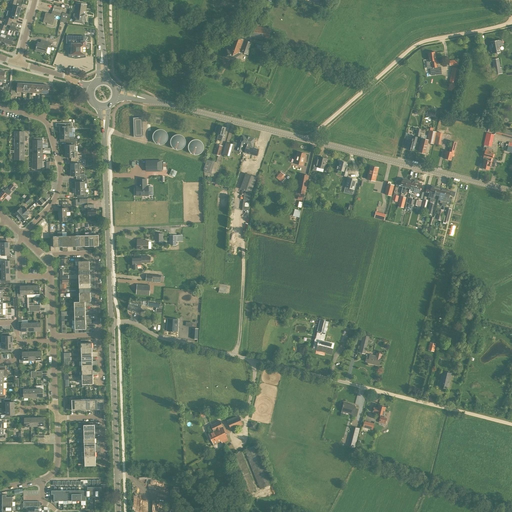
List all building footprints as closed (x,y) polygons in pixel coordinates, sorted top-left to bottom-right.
[(13,6),(12,12),(20,14),(21,7),(16,6),(17,2),(11,1),(10,5),(13,6)] [(76,3),(74,14),(73,22),(84,23),(85,14),(86,4),(76,3)] [(5,21),(11,23),(11,22),(12,19),(18,20),(20,14),(12,12),(8,10),(6,16),(7,16),(5,21)] [(61,13),(52,11),(51,14),(45,12),(43,22),(51,24),(52,20),(53,21),(55,15),(60,16),(61,13)] [(60,21),(67,23),(69,14),(62,13),(60,21)] [(4,25),(0,35),(0,40),(4,43),(7,35),(3,34),(6,26),(7,25),(10,26),(11,23),(5,21),(4,25)] [(262,38),(265,39),(265,40),(269,41),(270,34),(278,37),(280,32),(275,29),(271,29),(251,26),(250,38),(262,40),(262,38)] [(7,35),(4,43),(5,43),(5,44),(5,45),(7,45),(8,45),(8,44),(11,45),(14,38),(13,38),(15,32),(12,31),(11,35),(8,34),(7,35)] [(71,48),(69,47),(68,57),(75,58),(76,58),(77,58),(83,57),(83,55),(85,55),(85,41),(84,41),(85,36),(72,36),(71,43),(71,48)] [(226,49),(224,56),(238,61),(241,54),(239,54),(240,52),(248,55),(252,43),(233,36),(228,50),(226,49)] [(490,50),(492,50),(492,53),(494,53),(497,53),(500,52),(499,46),(503,45),(502,40),(498,41),(491,42),(491,45),(489,45),(489,46),(489,50),(490,50)] [(38,43),(35,50),(46,53),(47,47),(50,48),(51,43),(45,41),(44,44),(38,43)] [(430,68),(431,75),(442,74),(441,66),(437,67),(435,52),(428,53),(429,62),(431,61),(432,67),(430,68)] [(501,68),(500,68),(499,59),(492,60),(494,69),(495,75),(502,73),(501,68)] [(446,81),(456,84),(459,69),(453,67),(451,74),(448,74),(446,81)] [(42,93),(42,95),(43,95),(43,93),(48,94),(48,95),(51,95),(51,91),(48,91),(49,85),(42,85),(42,93)] [(133,118),(134,137),(143,137),(142,118),(133,118)] [(59,127),(58,128),(58,130),(59,131),(60,131),(60,133),(69,132),(69,128),(72,128),(71,123),(60,123),(61,126),(60,126),(60,127),(59,127)] [(219,126),(218,126),(217,126),(216,127),(215,132),(217,132),(217,133),(219,134),(219,135),(217,135),(216,139),(222,141),(226,128),(219,126)] [(153,135),(152,136),(152,137),(152,138),(153,138),(153,139),(153,140),(153,141),(154,141),(154,142),(155,143),(156,143),(157,144),(158,144),(159,144),(160,145),(161,145),(161,144),(162,144),(163,144),(164,144),(164,143),(165,143),(166,142),(167,141),(167,140),(168,139),(168,138),(168,137),(168,136),(168,135),(167,134),(167,133),(166,132),(166,131),(165,131),(165,130),(164,130),(163,130),(162,129),(161,129),(160,129),(159,129),(158,129),(157,130),(156,130),(156,131),(155,131),(154,132),(154,133),(153,133),(153,134),(153,135)] [(511,132),(503,130),(502,136),(510,138),(511,138),(511,133),(511,134),(511,132)] [(69,132),(60,133),(60,139),(66,139),(66,142),(79,141),(79,139),(76,139),(76,138),(74,138),(74,137),(69,137),(69,132)] [(486,133),(484,145),(491,147),(494,134),(486,133)] [(173,148),(174,148),(174,149),(175,149),(176,149),(177,149),(178,149),(179,149),(180,149),(181,149),(182,148),(183,147),(184,146),(185,145),(185,144),(185,143),(185,142),(185,141),(185,140),(185,139),(184,138),(184,137),(183,136),(182,135),(181,135),(180,135),(180,134),(178,134),(177,134),(176,134),(176,135),(175,135),(174,135),(173,136),(172,137),(172,138),(171,138),(171,139),(171,140),(170,141),(170,142),(170,143),(170,144),(171,144),(171,145),(171,146),(172,146),(172,147),(173,148)] [(244,145),(246,145),(248,137),(241,135),(239,143),(233,142),(232,144),(226,142),(223,154),(231,157),(234,147),(237,148),(236,150),(242,152),(244,145)] [(413,136),(411,141),(409,141),(406,149),(413,151),(414,147),(415,147),(417,137),(413,136)] [(33,140),(33,147),(42,147),(42,137),(34,137),(34,140),(33,140)] [(248,137),(246,145),(248,146),(246,154),(258,157),(260,150),(252,147),(255,138),(248,137)] [(421,141),(418,152),(425,154),(427,143),(428,140),(427,139),(421,138),(421,141)] [(197,139),(196,139),(195,139),(194,139),(193,140),(192,140),(191,141),(190,142),(189,143),(189,144),(188,145),(188,146),(188,147),(188,148),(188,149),(189,149),(189,150),(189,151),(190,152),(191,153),(192,153),(192,154),(193,154),(194,154),(195,155),(196,155),(197,154),(198,154),(199,154),(200,153),(201,153),(201,152),(202,152),(202,151),(203,150),(203,149),(203,148),(204,147),(204,146),(203,146),(203,145),(203,144),(203,143),(202,143),(202,142),(201,141),(200,140),(199,140),(198,140),(197,139)] [(64,145),(63,146),(64,148),(64,149),(64,151),(65,151),(74,151),(74,146),(76,146),(76,143),(79,142),(79,141),(66,142),(66,145),(65,145),(64,145)] [(445,154),(444,158),(451,160),(452,156),(453,156),(456,143),(451,141),(449,151),(445,151),(445,154)] [(217,144),(214,154),(220,156),(222,146),(217,144)] [(485,150),(483,157),(487,157),(487,159),(488,160),(489,157),(492,158),(493,152),(491,152),(491,149),(486,148),(486,151),(485,150)] [(74,151),(65,151),(65,158),(71,157),(71,160),(81,160),(81,155),(74,155),(74,151)] [(295,156),(293,163),(302,166),(305,154),(298,152),(297,157),(295,156)] [(313,168),(316,168),(317,167),(324,169),(326,159),(319,157),(317,165),(314,165),(313,168)] [(492,158),(489,157),(488,160),(487,159),(487,157),(483,157),(483,160),(484,160),(482,168),(489,170),(490,165),(490,166),(494,167),(495,162),(493,162),(494,159),(492,158)] [(203,169),(204,172),(211,174),(215,162),(207,159),(203,169)] [(71,163),(70,163),(71,170),(79,170),(79,165),(85,165),(85,160),(81,160),(71,160),(71,163)] [(162,171),(161,161),(145,161),(146,171),(162,171)] [(346,167),(347,163),(340,161),(338,170),(342,171),(341,175),(347,177),(349,168),(346,167)] [(367,179),(375,181),(378,168),(370,166),(367,179)] [(71,170),(69,170),(69,174),(71,174),(71,176),(76,176),(76,179),(87,179),(86,176),(84,176),(84,174),(80,174),(79,170),(71,170)] [(283,182),(287,178),(285,177),(287,175),(283,171),(277,177),(283,182)] [(245,174),(240,189),(251,193),(256,178),(245,174)] [(296,192),(305,194),(309,175),(300,174),(297,189),(297,190),(296,192)] [(347,177),(345,187),(344,192),(352,195),(354,189),(357,179),(347,177)] [(77,182),(76,182),(76,188),(85,188),(84,183),(87,183),(87,179),(76,179),(77,182)] [(136,187),(136,196),(148,196),(148,186),(146,186),(146,179),(139,179),(139,187),(136,187)] [(408,188),(410,188),(411,181),(407,180),(403,194),(406,194),(408,188)] [(419,194),(421,183),(420,183),(419,182),(417,181),(413,198),(415,198),(417,193),(419,194)] [(387,183),(384,194),(391,196),(394,185),(387,183)] [(432,202),(432,201),(436,187),(431,186),(431,187),(427,186),(425,193),(428,194),(429,194),(428,197),(430,198),(430,201),(432,202)] [(3,190),(0,193),(0,199),(2,201),(8,194),(9,195),(12,192),(7,188),(5,191),(3,190)] [(85,188),(76,188),(76,195),(77,195),(77,197),(87,197),(87,192),(85,192),(85,188)] [(446,189),(442,206),(444,206),(444,204),(449,205),(451,198),(449,198),(450,191),(446,189)] [(242,209),(248,210),(250,193),(244,192),(242,209)] [(45,193),(37,201),(40,206),(49,198),(45,193)] [(62,208),(58,208),(59,217),(59,222),(67,221),(67,217),(67,210),(71,210),(71,213),(74,212),(74,207),(71,207),(71,204),(69,204),(69,201),(62,201),(62,208)] [(88,210),(84,210),(84,215),(88,215),(88,216),(96,216),(95,209),(94,209),(94,208),(94,205),(94,204),(88,205),(88,204),(86,205),(84,206),(84,208),(88,208),(88,209),(88,210)] [(14,214),(18,218),(21,216),(27,210),(25,207),(22,209),(21,208),(14,214)] [(21,216),(18,218),(22,222),(28,217),(27,215),(30,213),(27,210),(21,216)] [(378,211),(376,217),(386,220),(388,214),(378,211)] [(154,233),(155,241),(163,241),(163,233),(154,233)] [(183,235),(169,235),(169,245),(176,245),(176,241),(183,241),(183,235)] [(0,242),(1,243),(1,249),(10,249),(9,242),(6,242),(6,239),(0,239),(0,242)] [(148,241),(143,241),(143,242),(137,242),(137,249),(148,249),(147,249),(147,242),(148,242),(148,241)] [(0,254),(0,258),(7,258),(7,255),(10,255),(10,249),(1,249),(1,255),(0,254)] [(145,262),(145,263),(150,263),(150,257),(141,257),(132,257),(132,265),(133,265),(133,270),(138,270),(137,265),(141,265),(141,262),(145,262)] [(0,264),(1,264),(1,267),(10,267),(10,261),(7,261),(7,258),(0,258),(0,264)] [(10,273),(2,274),(2,277),(0,276),(0,282),(0,283),(10,283),(10,280),(11,280),(10,273)] [(146,281),(161,282),(161,275),(146,274),(146,281)] [(218,292),(226,293),(227,285),(220,284),(218,292)] [(150,286),(137,285),(136,294),(149,295),(150,286)] [(27,295),(27,286),(20,286),(20,289),(17,289),(17,296),(21,296),(21,295),(27,295)] [(163,295),(153,293),(152,300),(162,301),(163,295)] [(141,304),(135,303),(136,300),(130,298),(130,301),(127,309),(139,312),(141,304)] [(167,331),(178,331),(178,320),(167,319),(167,331)] [(316,350),(322,352),(331,354),(333,346),(334,343),(324,341),(323,341),(328,322),(320,320),(315,339),(319,340),(318,342),(316,349),(316,350)] [(28,332),(28,323),(22,323),(22,321),(18,321),(18,329),(22,329),(22,332),(28,332)] [(86,324),(75,324),(75,329),(78,329),(78,333),(87,332),(87,327),(86,327),(86,324)] [(4,336),(4,343),(13,342),(12,336),(9,336),(9,333),(2,333),(2,336),(4,336)] [(369,336),(363,335),(358,353),(365,354),(369,336)] [(436,343),(430,342),(428,350),(434,352),(436,343)] [(29,360),(29,352),(22,352),(22,355),(19,355),(20,362),(23,362),(23,361),(29,360)] [(379,366),(381,358),(382,354),(376,353),(375,356),(369,355),(369,357),(366,357),(365,361),(368,362),(374,363),(373,365),(379,366)] [(451,373),(443,371),(439,387),(447,389),(451,373)] [(30,398),(30,389),(23,389),(23,387),(20,387),(21,395),(24,395),(24,398),(30,398)] [(6,402),(6,409),(15,408),(14,402),(11,402),(11,399),(4,399),(4,402),(6,402)] [(341,411),(352,414),(351,415),(356,417),(358,409),(354,408),(355,406),(350,404),(350,405),(343,404),(341,411)] [(378,408),(374,407),(373,413),(377,414),(380,414),(378,423),(385,424),(387,418),(384,417),(385,415),(383,414),(385,407),(380,406),(378,406),(378,408)] [(15,408),(6,409),(6,415),(4,415),(4,418),(12,418),(12,415),(15,415),(15,408)] [(31,426),(31,418),(24,418),(25,421),(21,421),(22,428),(25,428),(25,427),(31,426)] [(228,422),(230,427),(241,423),(239,418),(228,422)] [(208,433),(212,441),(217,439),(217,437),(218,437),(217,434),(219,433),(218,430),(223,428),(220,421),(211,425),(213,431),(208,433)] [(364,421),(362,430),(367,431),(368,429),(373,430),(374,423),(364,421)] [(241,423),(230,427),(231,431),(243,427),(241,423)] [(217,439),(212,441),(213,444),(221,441),(222,443),(228,440),(223,428),(218,430),(219,433),(217,434),(218,437),(217,437),(217,439)] [(257,444),(244,449),(260,489),(273,484),(257,444)] [(240,451),(227,456),(243,496),(256,491),(240,451)] [(171,490),(171,478),(153,478),(153,477),(144,477),(144,482),(147,482),(147,480),(145,480),(145,478),(151,478),(151,480),(157,480),(157,490),(171,490)] [(79,490),(79,494),(81,494),(81,501),(85,501),(86,501),(86,497),(86,490),(88,490),(88,487),(81,487),(81,490),(79,490)]
